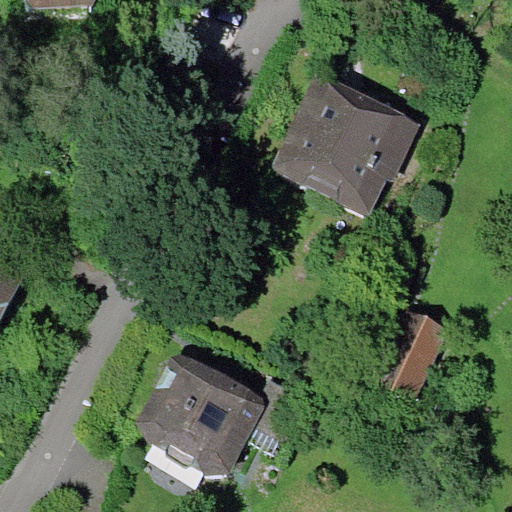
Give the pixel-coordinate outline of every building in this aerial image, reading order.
[(24,0),(51,32),(103,29),(113,0),(24,0)] [(420,137),(319,91),(275,187),(376,233),(420,137)] [(0,365),(32,296),(0,280),(0,365)] [(450,345),(403,327),(373,401),(421,420),(450,345)] [(269,412),(179,362),(136,440),(227,489),(269,412)]
